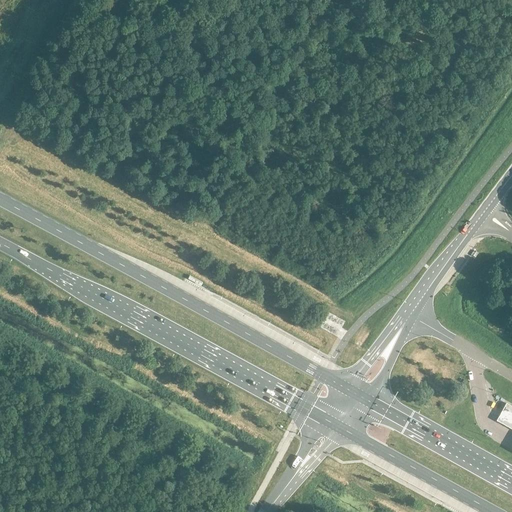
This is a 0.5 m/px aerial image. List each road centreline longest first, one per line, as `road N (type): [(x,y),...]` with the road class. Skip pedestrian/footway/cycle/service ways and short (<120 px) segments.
road 1 (primary): [(346,390),(0,198)]
road 2 (primary): [(0,244),(324,419)]
road 3 (track): [(266,480),(0,339)]
road 4 (primary): [(343,428),(485,511)]
road 5 (primary): [(511,475),(366,399)]
road 6 (secondary): [(392,340),(482,213)]
